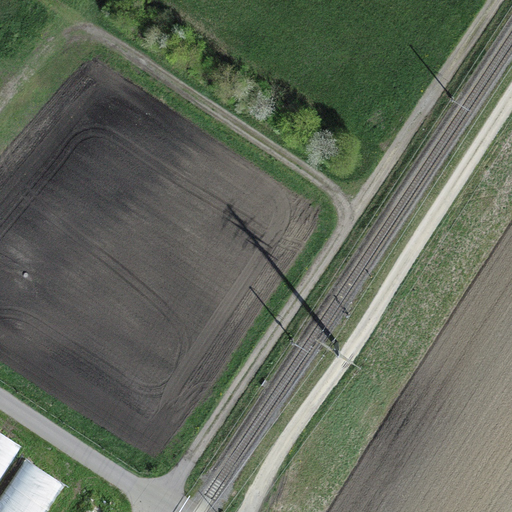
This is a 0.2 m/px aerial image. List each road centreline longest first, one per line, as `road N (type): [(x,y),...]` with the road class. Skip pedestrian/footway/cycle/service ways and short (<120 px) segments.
road 1 (track): [(511,102),(244,511)]
road 2 (track): [(362,213),(53,0)]
road 3 (track): [(164,502),(362,213)]
road 4 (track): [(362,213),(499,0)]
road 5 (track): [(0,394),(164,502)]
